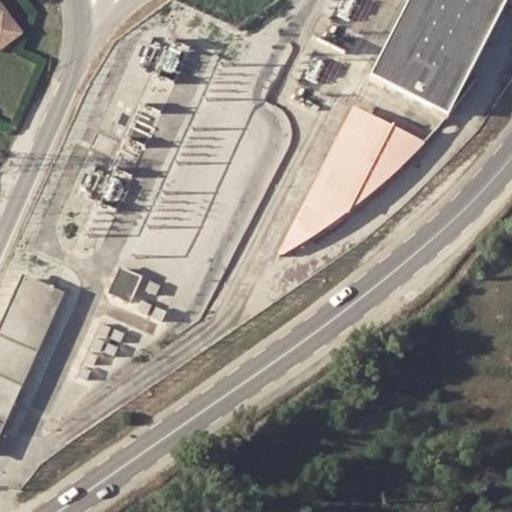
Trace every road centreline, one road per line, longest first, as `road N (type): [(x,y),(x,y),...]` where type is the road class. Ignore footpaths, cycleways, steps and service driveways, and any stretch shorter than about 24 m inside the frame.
road 1 (tertiary): [(62,511),(405,260),(474,202),(511,156)]
road 2 (unclassified): [(82,49),(0,237)]
